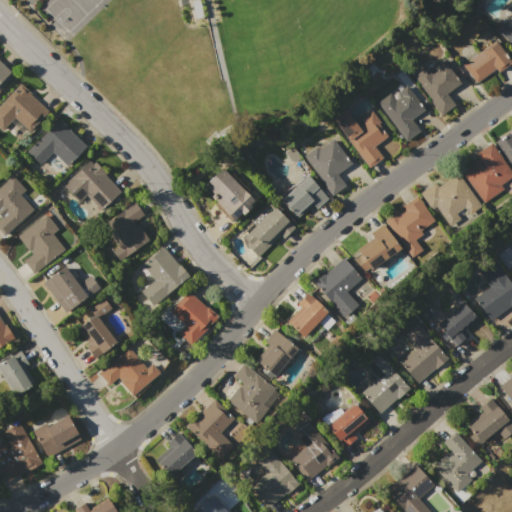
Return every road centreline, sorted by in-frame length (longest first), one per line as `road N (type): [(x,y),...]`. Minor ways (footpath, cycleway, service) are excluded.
road 1 (residential): [(511,91),(348,214),(151,423),(6,511)]
road 2 (residential): [(255,309),(204,258),(130,148),(0,17)]
road 3 (residential): [(156,511),(0,274)]
road 4 (residential): [(511,343),(309,511)]
